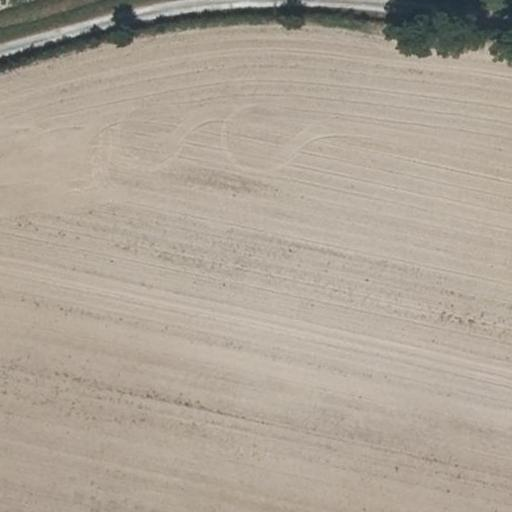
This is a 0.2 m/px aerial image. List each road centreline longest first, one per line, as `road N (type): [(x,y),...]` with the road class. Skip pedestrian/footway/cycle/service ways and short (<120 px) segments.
road 1 (residential): [(266,0),(106,19),(0,43)]
road 2 (residential): [(511,26),(334,0)]
